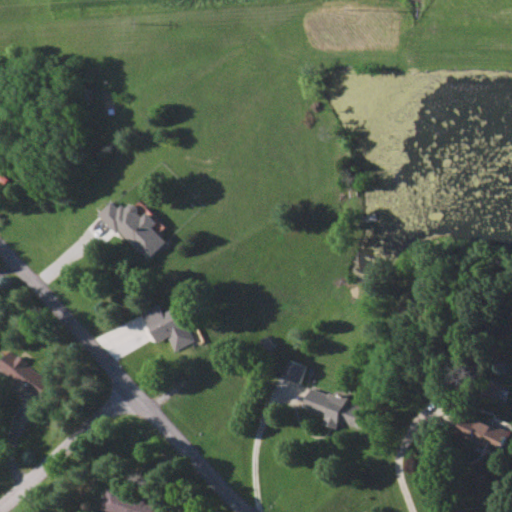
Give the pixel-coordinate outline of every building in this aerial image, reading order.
[(0,145),(10,137),(0,126),(0,145)] [(149,259),(167,240),(154,227),(159,221),(149,211),(146,215),(134,203),(127,210),(116,199),(102,214),(149,259)] [(194,342),(179,305),(163,312),(160,304),(143,312),(155,342),(168,337),(174,350),(194,342)] [(52,379),(10,351),(0,366),(0,370),(40,398),(52,379)] [(303,382),(308,365),(291,359),(285,377),(303,382)] [(497,400),(503,385),(489,380),(483,396),(497,400)] [(306,407),(329,415),(326,424),(340,428),(342,421),(365,429),(371,409),(349,402),(351,399),(313,386),(306,407)] [(457,433),(502,451),(510,431),(465,413),(457,433)]
